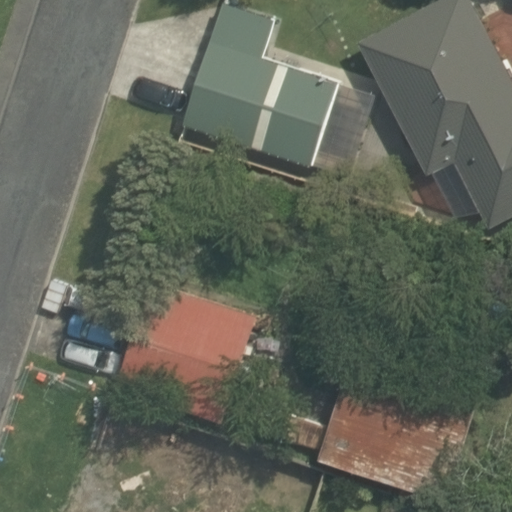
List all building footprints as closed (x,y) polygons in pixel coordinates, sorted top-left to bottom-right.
[(464,168),(495,230),(511,223),(511,69),(477,0),(446,0),(364,41),(434,183),(464,168)] [(209,136),(348,186),(381,96),(242,45),(209,136)] [(326,460),(451,501),(490,382),(453,370),(474,307),(386,278),(326,460)] [(120,388),(222,424),(259,320),(156,284),(120,388)] [(250,428),(319,450),(327,424),(258,402),(250,428)]
